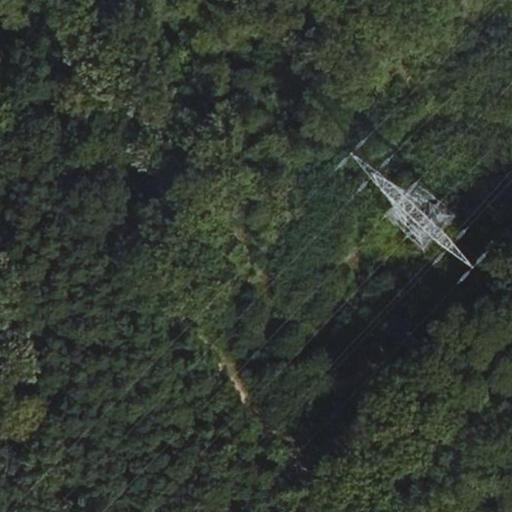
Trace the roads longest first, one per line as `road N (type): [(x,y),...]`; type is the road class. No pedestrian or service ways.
road 1 (track): [(358,511),(265,423),(160,294),(86,160),(80,0)]
road 2 (track): [(0,263),(34,345),(62,511)]
road 3 (track): [(42,0),(0,127)]
